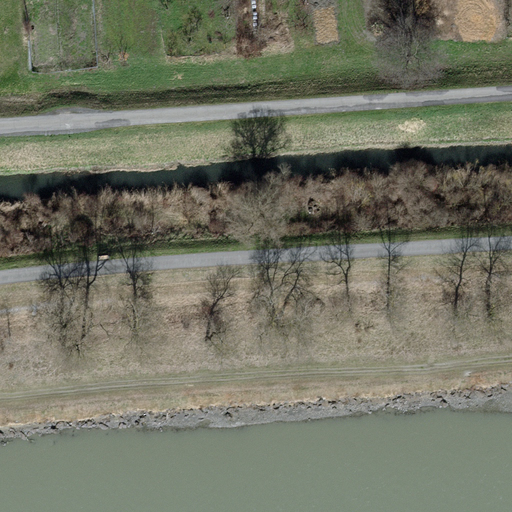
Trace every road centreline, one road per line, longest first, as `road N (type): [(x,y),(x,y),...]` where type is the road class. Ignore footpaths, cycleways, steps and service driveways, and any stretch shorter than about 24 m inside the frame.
road 1 (unclassified): [(511,242),(0,278)]
road 2 (track): [(0,126),(511,92)]
